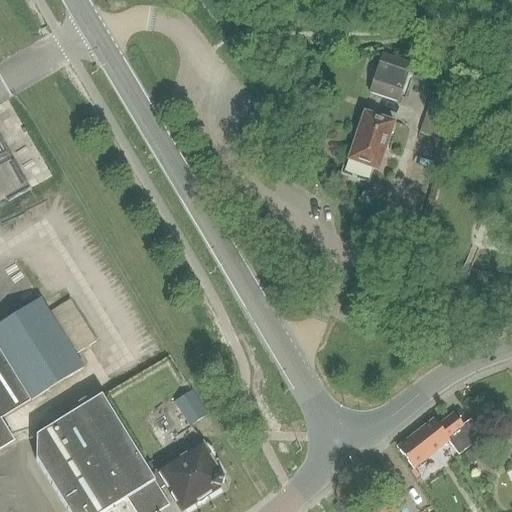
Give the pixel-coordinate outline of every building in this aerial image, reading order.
[(402,92),(406,93),(411,76),(408,75),(411,66),(382,57),(370,93),(398,103),(402,92)] [(448,108),(429,102),(418,136),(437,142),(448,108)] [(364,114),(351,153),(349,161),(378,171),(394,124),(364,114)] [(0,451),(14,443),(1,421),(84,369),(41,300),(0,325),(0,451)] [(101,367),(115,389),(166,358),(153,336),(101,367)] [(208,415),(193,391),(175,403),(190,427),(208,415)] [(36,438),(36,460),(68,511),(163,511),(172,507),(162,491),(167,488),(181,511),(184,511),(221,489),(225,481),(203,446),(152,477),(112,413),(102,397),(36,438)] [(434,422),(397,450),(414,471),(449,444),(460,458),(476,446),(463,429),(452,415),(437,426),(434,422)]
